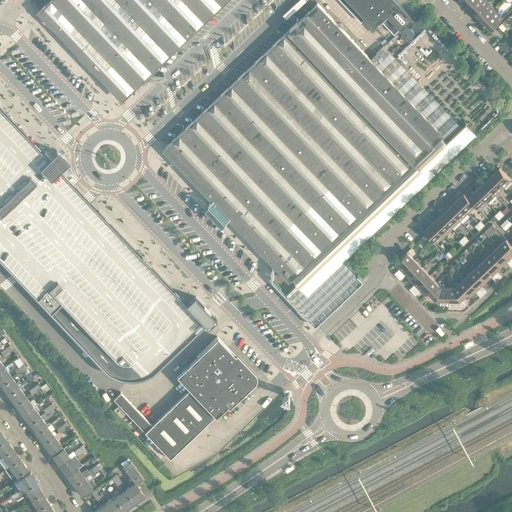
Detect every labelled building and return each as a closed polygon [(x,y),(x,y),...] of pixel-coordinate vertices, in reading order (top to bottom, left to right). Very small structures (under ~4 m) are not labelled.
[(49,0),(39,10),(108,83),(113,79),(118,79),(118,80),(119,81),(119,82),(120,83),(121,84),(123,84),(124,84),(125,84),(126,84),(127,84),(128,83),(129,82),(130,81),(130,80),(131,79),(131,78),(136,77),(140,82),(142,79),(156,66),(215,10),(225,0),(49,0)] [(341,0),(361,21),(366,16),(374,24),(377,20),(379,22),(382,20),(394,33),(401,26),(412,16),(395,0),(341,0)] [(475,14),(488,2),(485,0),(473,0),(468,6),(475,14)] [(475,14),(483,21),(495,10),(488,2),(475,14)] [(316,324),(362,280),(344,261),(477,135),(466,122),(447,140),(317,3),(303,16),(164,148),(212,199),(205,205),(222,223),(229,216),(289,279),(291,277),(297,283),(286,293),(316,324)] [(490,29),(503,18),(495,10),(483,21),(490,29)] [(141,96),(134,88),(121,100),(128,107),(141,96)] [(0,215),(8,208),(14,202),(28,188),(38,179),(53,165),(55,168),(57,170),(59,169),(64,164),(67,161),(60,153),(56,149),(53,152),(48,157),(17,125),(0,107),(0,215)] [(499,167),(491,175),(503,187),(511,179),(499,167)] [(503,187),(491,175),(483,182),(495,195),(503,187)] [(483,182),(475,190),(487,202),(495,195),(483,182)] [(475,205),(479,210),(487,202),(475,190),(468,197),(475,205)] [(468,213),(475,205),(468,197),(464,192),(456,200),(468,213)] [(460,220),(468,213),(456,200),(448,208),(460,220)] [(171,260),(175,255),(128,208),(120,216),(128,224),(120,231),(169,280),(174,276),(170,273),(177,266),(171,260)] [(448,208),(440,215),(452,227),(460,220),(448,208)] [(34,271),(33,272),(34,273),(47,287),(53,293),(42,304),(57,320),(82,347),(94,359),(105,371),(108,373),(112,375),(115,376),(123,378),(131,379),(138,378),(146,376),(153,372),(183,343),(205,323),(207,325),(215,317),(215,316),(215,317),(203,304),(195,296),(191,300),(187,304),(178,295),(157,273),(131,245),(112,225),(98,211),(65,243),(44,262),(34,271)] [(440,215),(432,222),(444,235),(452,227),(440,215)] [(505,229),(511,223),(507,218),(500,224),(505,229)] [(436,243),(444,235),(432,222),(424,230),(436,243)] [(489,236),(496,228),(492,223),(484,231),(489,236)] [(429,240),(424,235),(420,238),(426,244),(429,240)] [(511,244),(506,238),(498,246),(511,260),(511,244)] [(511,260),(498,246),(490,253),(502,266),(507,261),(511,266),(511,265),(511,260)] [(394,273),(397,276),(415,259),(407,251),(394,263),(399,268),(394,273)] [(502,266),(490,253),(482,261),(499,278),(502,275),(497,270),(502,266)] [(400,279),(405,274),(410,279),(422,267),(415,259),(397,276),(400,279)] [(482,261),(474,268),(486,281),(491,276),(496,281),(499,278),(482,261)] [(429,275),(422,267),(410,279),(414,284),(409,288),(412,292),(429,275)] [(486,281),(474,268),(466,276),(483,293),(486,290),(481,285),(486,281)] [(412,292),(415,295),(420,290),(425,295),(428,291),(437,283),(429,275),(412,292)] [(466,276),(459,283),(467,292),(470,296),(475,291),(480,296),(483,293),(466,276)] [(441,287),(437,283),(428,291),(430,293),(429,293),(435,299),(440,299),(440,304),(447,305),(447,300),(448,287),(441,287)] [(447,300),(460,300),(466,294),(465,294),(467,292),(459,283),(455,287),(448,287),(447,300)] [(339,340),(347,336),(343,328),(335,332),(339,340)] [(255,380),(255,379),(256,378),(256,377),(256,376),(256,375),(256,374),(255,373),(255,372),(254,371),(236,352),(234,353),(217,335),(176,374),(189,388),(151,424),(120,392),(113,398),(169,458),(170,457),(214,414),(215,415),(226,404),(228,406),(254,382),(254,381),(255,381),(255,380)] [(11,376),(4,367),(0,369),(0,382),(1,384),(11,376)] [(15,382),(11,376),(1,384),(8,394),(18,386),(21,384),(18,380),(15,382)] [(49,387),(45,382),(40,386),(40,387),(43,392),(49,387)] [(8,394),(15,403),(25,396),(30,392),(28,390),(29,389),(28,387),(22,391),(18,386),(8,394)] [(15,403),(22,413),(32,405),(36,403),(32,398),(29,401),(25,396),(15,403)] [(29,423),(32,421),(39,415),(32,405),(22,413),(29,423)] [(46,425),(39,415),(32,421),(29,423),(36,432),(46,425)] [(50,430),(46,425),(36,432),(43,442),(53,434),(58,431),(55,427),(50,430)] [(61,444),(53,434),(43,442),(50,452),(61,444)] [(0,452),(2,456),(13,448),(6,438),(0,442),(0,452)] [(52,455),(60,465),(70,457),(75,454),(72,450),(67,454),(63,447),(52,455)] [(2,456),(9,465),(20,458),(13,448),(2,456)] [(70,457),(60,465),(67,475),(77,467),(70,457)] [(17,475),(27,468),(20,458),(9,465),(17,475)] [(134,481),(124,489),(133,502),(144,494),(144,495),(149,491),(142,481),(137,485),(135,482),(143,477),(130,459),(122,465),(134,481)] [(67,475),(74,484),(84,477),(89,473),(85,468),(80,472),(77,467),(67,475)] [(30,471),(18,478),(25,488),(36,482),(30,471)] [(84,477),(74,484),(81,494),(95,484),(92,479),(88,482),(84,477)] [(42,492),(36,482),(25,488),(31,499),(42,492)] [(133,502),(124,489),(114,496),(123,509),(133,502)] [(37,509),(48,502),(42,492),(31,499),(37,509)] [(114,496),(104,503),(109,511),(119,511),(123,509),(114,496)] [(54,511),(48,502),(37,509),(39,511),(54,511)] [(93,511),(109,511),(104,503),(93,511)]
